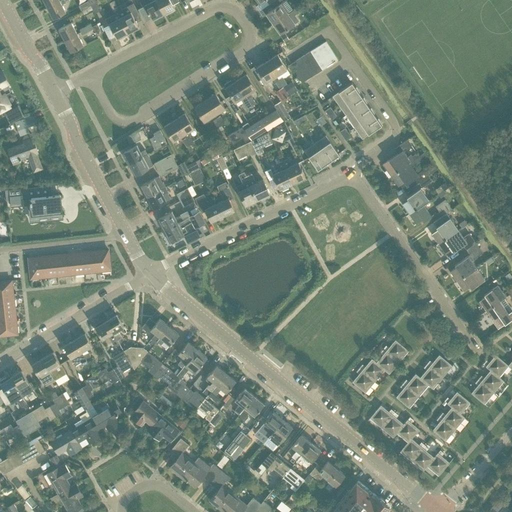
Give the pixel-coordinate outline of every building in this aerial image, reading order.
[(62,5),(66,3),(65,1),(64,0),(60,0),(47,7),(53,18),(66,12),(62,5)] [(88,0),(89,1),(91,5),(92,7),(94,11),(96,13),(101,10),(95,0),(88,0)] [(115,0),(112,2),(110,3),(113,9),(118,6),(115,0)] [(163,13),(156,0),(139,0),(143,6),(145,5),(152,19),(163,13)] [(156,0),(163,13),(174,8),(170,0),(156,0)] [(293,9),(291,6),(286,0),(274,0),(269,4),(272,9),(266,13),(273,23),(287,13),(288,14),(291,11),(293,9)] [(79,6),(81,11),(91,5),(89,1),(79,6)] [(115,13),(116,15),(118,14),(128,32),(139,26),(132,12),(137,9),(134,3),(122,9),(120,5),(118,6),(113,9),(115,13)] [(94,11),(92,7),(91,5),(81,11),(84,16),(94,11)] [(293,15),(300,10),(298,6),(293,9),(291,11),(293,15)] [(108,25),(110,24),(117,37),(128,32),(118,14),(116,15),(115,13),(105,19),(108,25)] [(287,13),(273,23),(280,33),(294,23),(288,14),(287,13)] [(59,29),(65,40),(77,34),(71,23),(59,29)] [(93,29),(92,27),(91,24),(85,27),(87,32),(93,29)] [(102,34),(97,24),(92,27),(93,29),(97,36),(102,34)] [(71,52),(83,45),(77,34),(65,40),(71,52)] [(326,41),(319,46),(326,56),(333,52),(326,41)] [(326,56),(319,46),(315,48),(321,59),(326,56)] [(315,48),(310,51),(316,62),(321,59),(315,48)] [(305,55),(312,65),(316,62),(310,51),(305,55)] [(331,64),(338,60),(333,52),(326,56),(331,64)] [(287,69),(277,54),(267,61),(276,76),(287,69)] [(307,68),(312,65),(305,55),(300,58),(307,68)] [(331,64),(326,56),(321,59),(326,67),(331,64)] [(300,58),(295,61),(302,71),(307,68),(300,58)] [(316,62),(322,70),(326,67),(321,59),(316,62)] [(283,86),(278,79),(276,76),(267,61),(257,67),(266,82),(271,79),(274,84),(276,83),(279,89),(283,86)] [(295,61),(290,64),(297,74),(302,71),(295,61)] [(317,73),(322,70),(316,62),(312,65),(317,73)] [(312,76),(317,73),(312,65),(307,68),(312,76)] [(307,80),(312,76),(307,68),(302,71),(307,80)] [(0,111),(10,106),(4,95),(11,91),(6,83),(8,82),(2,71),(0,72),(0,111)] [(302,83),(307,80),(302,71),(297,74),(302,83)] [(253,97),(250,92),(256,89),(246,74),(236,81),(245,95),(247,99),(252,106),(255,104),(252,97),(253,97)] [(287,84),(282,77),(278,79),(283,86),(287,84)] [(231,80),(224,84),(235,102),(240,99),(243,103),(244,102),(248,108),(252,106),(247,99),(245,95),(236,81),(232,83),(231,80)] [(332,96),(340,106),(358,94),(356,91),(358,90),(352,82),(332,96)] [(289,83),(283,87),(289,96),(294,92),(289,83)] [(279,90),(284,99),(282,100),(284,103),(290,99),(288,96),(283,87),(279,90)] [(359,93),(358,94),(340,106),(347,117),(365,104),(364,102),(365,101),(359,93)] [(216,94),(205,100),(215,115),(225,108),(216,94)] [(205,100),(195,107),(204,122),(215,115),(205,100)] [(280,101),(274,105),(285,121),(291,118),(280,101)] [(367,103),(365,104),(347,117),(354,128),(373,115),(371,112),(372,111),(367,103)] [(333,111),(330,107),(325,110),(325,111),(328,115),(333,111)] [(277,110),(272,113),(261,120),(267,129),(278,122),(283,120),(277,110)] [(331,120),(337,116),(333,111),(328,115),(331,120)] [(194,128),(184,113),(174,120),(183,135),(184,135),(186,138),(190,145),(194,143),(190,136),(191,136),(188,132),(194,128)] [(374,114),(373,115),(354,128),(362,139),(381,126),(378,123),(380,122),(374,114)] [(217,118),(221,126),(222,125),(225,123),(220,116),(217,118)] [(322,116),(316,120),(321,126),(326,122),(322,116)] [(32,117),(15,122),(20,135),(29,132),(27,127),(34,124),(32,117)] [(224,129),(222,125),(221,126),(217,118),(213,121),(220,132),(224,129)] [(173,141),(183,135),(174,120),(164,126),(173,141)] [(247,123),(243,126),(244,129),(245,128),(251,139),(255,137),(267,129),(261,120),(250,127),(247,123)] [(268,133),(273,142),(277,141),(282,142),(292,138),(285,123),(268,131),(268,133)] [(238,130),(228,136),(233,145),(243,138),(245,142),(251,139),(245,128),(244,129),(243,126),(238,130)] [(340,132),(343,136),(348,132),(345,128),(340,132)] [(161,147),(167,143),(160,130),(154,134),(155,136),(149,139),(155,150),(161,147)] [(138,132),(127,138),(130,144),(141,138),(138,132)] [(348,132),(343,136),(346,141),(351,137),(348,132)] [(262,148),(273,142),(268,133),(256,138),(258,142),(252,145),(257,153),(257,155),(264,152),(262,148)] [(326,135),(315,143),(329,162),(336,157),(336,156),(339,153),(326,135)] [(27,142),(15,147),(8,149),(14,164),(20,162),(20,160),(29,157),(34,172),(43,169),(37,153),(39,153),(33,137),(26,139),(27,142)] [(186,138),(182,140),(187,147),(190,145),(186,138)] [(382,165),(384,167),(391,177),(405,167),(412,162),(419,156),(417,153),(412,156),(411,154),(408,157),(404,151),(412,145),(408,140),(394,149),(398,154),(389,160),(382,165)] [(250,154),(251,156),(257,153),(252,145),(251,141),(234,150),(238,160),(250,154)] [(318,170),(329,162),(315,143),(304,150),(318,170)] [(124,153),(123,154),(126,159),(128,158),(130,163),(147,154),(145,150),(141,152),(137,145),(124,152),(124,153)] [(203,165),(210,161),(217,158),(219,157),(217,153),(213,145),(206,149),(210,156),(201,161),(203,165)] [(147,154),(130,163),(132,168),(131,169),(134,175),(136,174),(149,167),(153,165),(147,154)] [(154,163),(158,170),(175,161),(171,154),(161,160),(154,163)] [(222,156),(219,157),(217,158),(222,169),(227,166),(224,160),(228,159),(226,154),(222,155),(222,156)] [(419,156),(412,162),(405,167),(391,177),(398,186),(404,182),(406,184),(415,178),(415,177),(419,175),(413,166),(422,160),(419,156)] [(222,169),(217,158),(210,161),(212,165),(214,164),(218,171),(222,169)] [(182,175),(189,172),(199,167),(203,165),(201,161),(200,159),(196,161),(186,166),(184,161),(177,165),(182,175)] [(288,159),(282,161),(292,183),(297,181),(298,182),(305,179),(304,177),(305,177),(298,162),(289,167),(288,165),(290,163),(288,159)] [(175,161),(158,170),(161,176),(178,167),(175,161)] [(282,170),(273,174),(280,189),(281,188),(282,190),(289,187),(288,185),(292,183),(282,161),(277,164),(278,168),(281,168),(282,170)] [(434,164),(425,170),(429,175),(437,169),(434,164)] [(199,167),(189,172),(195,185),(206,180),(199,167)] [(415,178),(418,182),(429,175),(425,170),(419,175),(415,177),(415,178)] [(257,199),(246,176),(244,172),(239,175),(243,183),(236,186),(238,191),(245,205),(257,199)] [(269,193),(263,180),(256,183),(252,174),(246,176),(257,199),(269,193)] [(432,181),(429,175),(418,182),(422,188),(432,181)] [(142,186),(140,187),(143,193),(146,192),(148,196),(166,187),(163,182),(162,183),(159,176),(142,185),(142,186)] [(224,199),(216,203),(222,216),(234,210),(229,199),(233,197),(225,182),(217,186),(224,199)] [(59,194),(58,193),(58,195),(52,195),(51,185),(9,190),(10,206),(11,206),(11,203),(31,201),(31,204),(32,204),(33,214),(37,214),(37,218),(60,216),(61,219),(59,194)] [(187,188),(191,195),(191,196),(196,194),(192,186),(187,188)] [(166,187),(148,196),(150,201),(148,202),(151,208),(153,207),(154,208),(170,199),(167,193),(168,192),(166,187)] [(176,194),(180,200),(191,195),(187,188),(176,194)] [(408,200),(402,204),(409,214),(423,204),(429,200),(420,188),(414,192),(407,198),(408,200)] [(211,221),(222,216),(216,203),(209,206),(203,194),(195,198),(202,212),(205,210),(211,221)] [(191,195),(180,200),(183,207),(194,201),(191,196),(191,195)] [(446,213),(452,209),(445,199),(435,206),(442,216),(446,213)] [(431,216),(423,204),(409,214),(416,224),(422,219),(424,222),(431,216)] [(159,219),(158,220),(161,226),(163,225),(165,229),(178,223),(183,220),(181,215),(176,218),(172,211),(159,218),(159,219)] [(178,223),(165,229),(167,234),(166,235),(170,243),(171,243),(177,240),(177,237),(184,234),(184,233),(187,232),(184,225),(191,221),(195,228),(205,223),(199,211),(190,216),(183,220),(178,223)] [(188,212),(181,215),(183,220),(190,216),(188,212)] [(438,229),(431,234),(438,244),(458,230),(458,229),(450,217),(450,218),(446,213),(442,216),(433,222),(438,229)] [(196,230),(184,236),(188,243),(200,237),(196,230)] [(458,230),(438,244),(445,254),(452,249),(453,251),(461,246),(463,245),(466,250),(475,243),(469,233),(463,237),(458,230)] [(476,267),(471,261),(483,253),(475,243),(466,250),(469,255),(454,265),(456,267),(450,272),(456,281),(476,267)] [(108,249),(95,251),(97,271),(111,270),(108,249)] [(84,273),(97,271),(95,251),(82,252),(84,273)] [(82,252),(68,254),(71,274),(84,273),(82,252)] [(68,254),(55,255),(57,275),(71,274),(68,254)] [(55,255),(42,257),(44,277),(57,275),(55,255)] [(42,257),(29,258),(31,278),(44,277),(42,257)] [(484,279),(476,267),(456,281),(463,291),(470,287),(471,289),(479,283),(484,279)] [(0,281),(0,295),(13,294),(11,281),(0,281)] [(485,297),(479,301),(486,311),(500,301),(504,298),(506,297),(497,285),(491,289),(484,295),(485,297)] [(13,294),(0,295),(0,308),(14,307),(13,294)] [(500,301),(486,311),(493,321),(498,329),(511,319),(511,308),(504,298),(500,301)] [(0,322),(16,321),(14,307),(0,308),(0,322)] [(106,321),(113,333),(117,340),(122,337),(119,330),(124,327),(116,315),(106,321)] [(169,326),(160,318),(155,323),(150,318),(142,327),(148,333),(151,329),(156,333),(150,340),(155,344),(157,341),(156,341),(169,326)] [(0,335),(17,334),(16,321),(0,322),(0,335)] [(96,327),(95,327),(102,339),(105,338),(108,336),(115,347),(120,344),(117,340),(113,333),(106,321),(105,322),(102,323),(100,321),(95,325),(96,327)] [(179,333),(169,326),(156,341),(157,341),(161,345),(165,340),(170,344),(179,333)] [(84,334),(74,340),(86,359),(91,356),(86,349),(92,346),(84,334)] [(408,350),(395,339),(389,347),(386,345),(383,349),(399,362),(408,350)] [(63,346),(71,358),(75,366),(81,362),(84,367),(89,364),(86,359),(74,340),(63,346)] [(184,357),(178,364),(182,368),(197,349),(188,341),(178,353),(184,357)] [(123,351),(126,356),(132,366),(134,369),(137,347),(131,347),(123,351)] [(134,369),(141,361),(148,352),(143,347),(137,347),(134,369)] [(207,357),(197,349),(182,368),(183,368),(177,375),(181,378),(187,371),(187,372),(190,368),(194,372),(207,357)] [(399,362),(383,349),(380,353),(382,355),(376,362),(386,371),(389,373),(399,362)] [(53,352),(42,358),(54,378),(55,380),(66,373),(53,352)] [(148,352),(141,361),(150,368),(148,371),(153,374),(160,365),(156,361),(158,359),(148,352)] [(430,360),(427,364),(443,377),(452,365),(439,354),(432,362),(430,360)] [(486,360),(483,364),(490,370),(499,377),(508,366),(495,355),(489,363),(486,360)] [(118,366),(113,369),(119,379),(125,376),(122,372),(132,366),(126,356),(115,362),(118,366)] [(44,384),(54,378),(42,358),(32,365),(39,377),(44,384)] [(386,371),(376,362),(372,358),(365,366),(362,364),(359,368),(377,382),(386,371)] [(423,368),(426,370),(420,377),(428,385),(433,389),(443,377),(427,364),(423,368)] [(165,369),(160,365),(153,374),(158,379),(160,376),(169,384),(176,375),(167,367),(165,369)] [(212,380),(206,387),(211,391),(226,372),(216,365),(207,376),(212,380)] [(106,368),(95,375),(100,385),(111,379),(113,383),(119,379),(113,369),(108,372),(106,368)] [(377,382),(359,368),(356,372),(359,374),(352,381),(367,394),(377,382)] [(481,376),(478,379),(481,382),(494,392),(503,381),(499,377),(490,370),(484,378),(481,376)] [(21,371),(11,377),(22,397),(33,390),(21,371)] [(236,380),(226,372),(211,391),(216,395),(222,388),(226,392),(236,380)] [(406,379),(403,383),(419,396),(428,385),(420,377),(415,374),(409,382),(406,379)] [(86,385),(81,388),(87,399),(93,395),(90,391),(100,385),(95,375),(84,381),(86,385)] [(181,378),(177,375),(176,375),(169,384),(178,391),(176,394),(181,398),(189,388),(184,384),(186,382),(181,378)] [(1,383),(0,383),(3,388),(7,396),(10,401),(11,401),(11,402),(17,399),(22,407),(27,404),(22,397),(11,377),(7,380),(5,377),(0,381),(1,383)] [(478,385),(471,393),(485,404),(494,392),(481,382),(478,379),(475,383),(478,385)] [(402,389),(396,397),(409,408),(419,396),(403,383),(400,387),(402,389)] [(206,387),(202,392),(206,396),(210,391),(206,387)] [(3,388),(0,390),(0,396),(4,404),(6,406),(11,403),(11,402),(11,401),(10,401),(7,396),(3,388)] [(81,388),(74,392),(84,409),(91,405),(87,399),(81,388)] [(194,392),(189,388),(181,398),(186,402),(188,399),(198,407),(205,398),(195,390),(194,392)] [(236,411),(240,414),(239,414),(254,395),(245,388),(235,399),(240,403),(235,410),(236,411)] [(211,391),(208,395),(216,402),(219,398),(216,395),(211,391)] [(54,404),(50,406),(56,417),(61,414),(59,409),(69,403),(63,393),(58,396),(56,392),(50,395),(53,399),(52,400),(54,404)] [(448,403),(452,407),(461,414),(471,403),(457,392),(451,399),(448,397),(445,401),(448,403)] [(264,403),(254,395),(239,414),(240,414),(238,416),(244,421),(248,417),(247,414),(250,411),(254,415),(264,403)] [(232,396),(224,405),(227,408),(235,399),(232,396)] [(210,421),(217,412),(219,410),(214,406),(205,398),(198,407),(206,414),(204,417),(210,421)] [(143,418),(152,426),(161,415),(143,400),(131,416),(139,423),(143,418)] [(110,406),(91,418),(98,430),(108,424),(112,430),(121,424),(116,416),(122,412),(115,402),(109,406),(110,406)] [(369,418),(381,427),(394,412),(391,409),(389,411),(381,404),(369,418)] [(92,405),(85,409),(88,413),(95,409),(92,405)] [(44,410),(42,406),(31,412),(37,422),(48,416),(50,420),(56,417),(50,406),(44,410)] [(465,418),(461,414),(452,407),(445,415),(443,412),(440,416),(456,429),(465,418)] [(224,414),(219,410),(217,412),(210,421),(215,425),(224,414)] [(263,423),(258,429),(263,433),(268,437),(283,419),(273,411),(264,422),(263,423)] [(23,422),(18,425),(24,436),(30,432),(40,426),(37,422),(31,412),(21,418),(23,422)] [(381,427),(393,437),(396,433),(404,424),(396,417),(398,415),(394,412),(381,427)] [(179,430),(161,415),(152,426),(148,431),(157,437),(161,432),(171,440),(179,430)] [(439,422),(433,429),(446,440),(456,429),(440,416),(436,420),(439,422)] [(180,417),(175,422),(184,429),(188,424),(180,417)] [(404,424),(396,433),(408,442),(411,438),(419,429),(411,422),(413,420),(410,417),(408,419),(404,424)] [(91,418),(71,430),(78,442),(89,436),(92,441),(102,435),(98,430),(91,418)] [(292,427),(283,419),(268,437),(277,445),(283,438),(292,427)] [(10,425),(0,430),(0,431),(6,441),(16,435),(18,439),(24,436),(18,425),(12,429),(10,425)] [(72,453),(81,447),(78,442),(71,430),(51,442),(59,455),(66,450),(69,455),(72,453)] [(240,431),(233,440),(238,444),(246,435),(240,431)] [(250,439),(246,435),(238,444),(243,448),(250,439)] [(292,457),(296,460),(311,442),(302,435),(292,446),(297,450),(292,457)] [(182,477),(184,476),(195,462),(194,462),(182,452),(189,444),(181,437),(171,450),(179,456),(170,467),(182,477)] [(400,451),(412,461),(425,445),(421,442),(419,445),(411,438),(408,442),(400,451)] [(39,440),(34,443),(40,454),(45,451),(39,440)] [(308,465),(311,462),(321,450),(311,442),(296,460),(301,465),(304,461),(308,465)] [(35,457),(40,454),(34,443),(29,446),(35,457)] [(238,444),(229,456),(233,460),(243,448),(238,444)] [(423,471),(427,466),(434,457),(426,451),(429,448),(425,445),(412,461),(423,471)] [(30,459),(35,457),(29,446),(24,449),(30,459)] [(24,449),(18,452),(24,462),(30,459),(24,449)] [(450,463),(442,456),(444,453),(440,450),(438,453),(438,452),(434,457),(427,466),(439,476),(450,463)] [(18,452),(13,455),(19,465),(24,462),(18,452)] [(270,454),(262,464),(267,467),(274,458),(270,454)] [(13,455),(8,458),(14,468),(19,465),(13,455)] [(274,458),(267,467),(272,471),(273,469),(283,477),(290,468),(276,456),(274,458)] [(194,462),(195,462),(184,476),(196,485),(203,476),(211,483),(219,474),(222,470),(214,464),(211,467),(199,457),(194,462)] [(9,471),(14,468),(8,458),(3,461),(9,471)] [(0,470),(3,474),(9,471),(3,461),(0,462),(0,470)] [(310,473),(304,480),(308,483),(312,478),(311,477),(313,476),(318,480),(323,475),(335,485),(344,474),(338,469),(338,468),(336,463),(332,465),(327,461),(322,467),(317,464),(310,473)] [(50,484),(52,483),(58,493),(70,486),(64,476),(70,473),(64,463),(55,469),(48,472),(47,474),(45,475),(45,477),(49,484),(50,484)] [(262,463),(256,470),(261,474),(267,467),(262,464),(262,463)] [(305,479),(290,468),(283,477),(292,485),(290,487),(295,491),(305,479)] [(223,510),(224,509),(235,495),(223,485),(230,477),(222,470),(219,474),(211,483),(219,489),(210,500),(223,510)] [(331,511),(389,511),(388,510),(390,507),(383,501),(381,502),(357,482),(331,511)] [(76,483),(70,486),(58,493),(68,511),(80,511),(84,510),(82,506),(77,498),(82,495),(81,493),(81,492),(76,483)] [(235,495),(224,509),(228,511),(241,511),(244,509),(247,511),(254,511),(261,504),(253,497),(247,505),(235,495)] [(31,496),(27,500),(33,508),(37,504),(31,496)] [(263,501),(261,504),(254,511),(268,511),(272,508),(263,501)]
